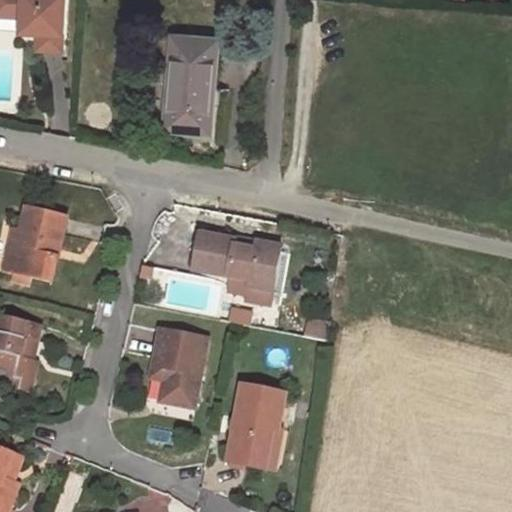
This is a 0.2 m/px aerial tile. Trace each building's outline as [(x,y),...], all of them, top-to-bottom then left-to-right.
[(21,32),(39,31),(39,49),(60,50),(62,0),(0,0),(0,15),(22,16),(21,32)] [(164,129),(209,133),(216,39),(172,35),(164,129)] [(56,284),(72,219),(33,209),(27,232),(17,274),(56,284)] [(20,230),(10,273),(17,274),(27,232),(20,230)] [(236,277),(253,281),(252,289),(277,294),(284,248),(260,244),(258,251),(239,246),(239,241),(203,234),(196,269),(236,277)] [(274,307),(277,294),(252,289),(253,281),(236,277),(233,291),(251,295),(249,302),(274,307)] [(32,361),(36,343),(42,344),(46,326),(0,315),(0,385),(25,392),(27,382),(37,384),(42,363),(38,362),(32,361)] [(307,337),(328,342),(329,341),(331,325),(310,321),(307,337)] [(210,339),(176,332),(164,329),(156,365),(169,367),(166,380),(161,401),(195,408),(202,374),(210,339)] [(36,343),(32,361),(38,362),(42,344),(36,343)] [(153,377),(166,380),(169,367),(156,365),(153,377)] [(283,472),(293,431),(282,429),(288,395),(245,387),(230,462),(283,472)] [(0,511),(10,511),(21,486),(16,484),(6,479),(16,456),(0,449),(0,511)] [(16,484),(25,460),(16,456),(6,479),(16,484)]
